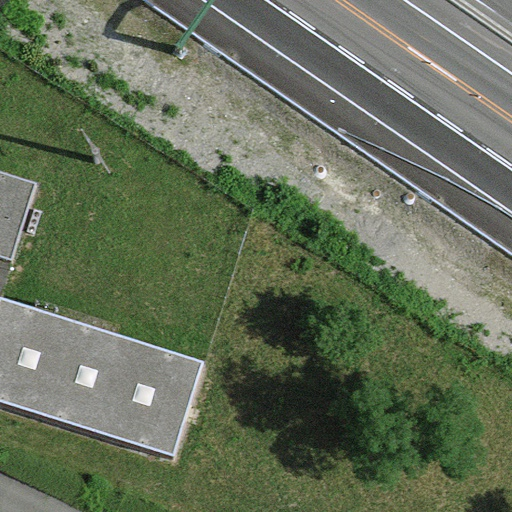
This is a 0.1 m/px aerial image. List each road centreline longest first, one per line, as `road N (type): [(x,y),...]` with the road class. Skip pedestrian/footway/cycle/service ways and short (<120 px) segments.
road 1 (motorway): [(308,0),(511,162)]
road 2 (motorway): [(331,0),(511,125)]
